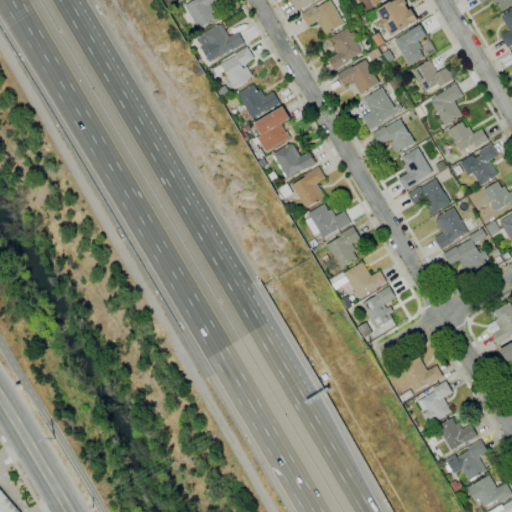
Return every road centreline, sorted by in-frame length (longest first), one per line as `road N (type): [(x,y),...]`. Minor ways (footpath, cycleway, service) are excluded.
road 1 (residential): [(511,426),(260,0)]
road 2 (motorway): [(301,397),(65,0)]
road 3 (motorway): [(15,0),(250,392)]
road 4 (residential): [(511,275),(383,352)]
road 5 (motorway): [(250,392),(320,511)]
road 6 (residential): [(511,116),(443,0)]
road 7 (secondary): [(69,511),(0,396)]
road 8 (motorway): [(368,511),(301,397)]
